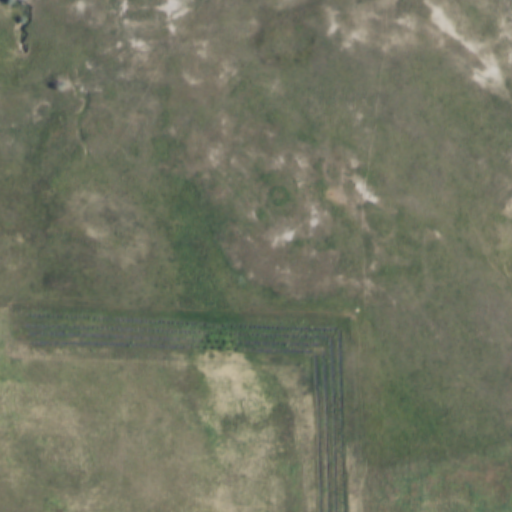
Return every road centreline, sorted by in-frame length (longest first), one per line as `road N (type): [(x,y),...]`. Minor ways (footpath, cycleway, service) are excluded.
road 1 (track): [(159,232),(159,304),(0,296),(58,172),(109,181),(146,208),(159,232)]
road 2 (track): [(363,511),(368,389),(357,343),(330,320),(282,309),(159,304)]
road 3 (track): [(365,476),(439,470),(511,444)]
